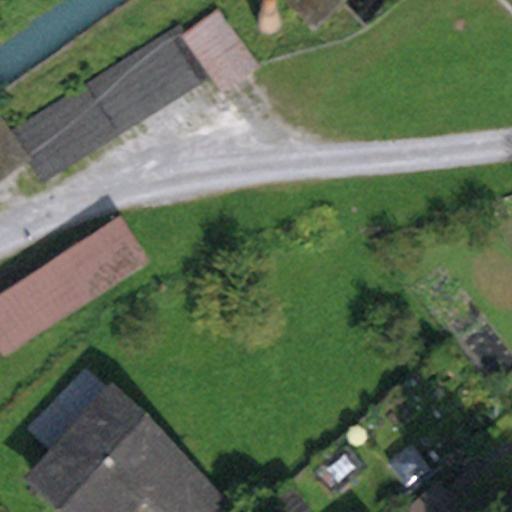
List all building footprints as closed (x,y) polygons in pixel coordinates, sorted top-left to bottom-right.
[(347,0),(256,0),(257,1),(258,0),(281,0),(314,33),(347,0)] [(260,32),(273,34),(281,25),(276,12),(264,10),(255,20),(260,32)] [(212,77),(223,93),(256,70),(218,15),(186,38),(185,39),(212,77)] [(26,161),(41,183),(212,77),(185,39),(186,38),(180,28),(9,135),(7,133),(6,134),(26,161)] [(0,123),(0,178),(26,161),(6,134),(7,133),(0,123)] [(0,308),(0,348),(6,357),(143,267),(119,231),(0,308)] [(59,458),(37,481),(67,511),(119,511),(141,490),(163,511),(219,511),(223,508),(87,373),(32,430),(59,458)] [(403,488),(443,469),(424,430),(385,449),(403,488)] [(413,511),(454,511),(439,492),(413,511)]
